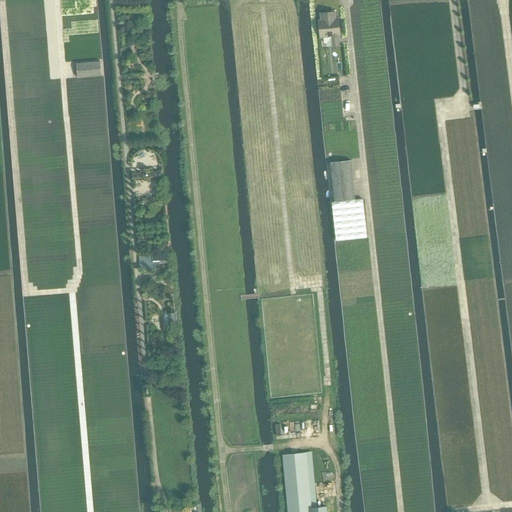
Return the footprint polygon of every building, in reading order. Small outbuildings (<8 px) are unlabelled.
[(320,13),(321,20),(319,20),(319,27),(318,28),(317,30),(317,32),(318,33),(320,34),(320,37),(332,36),(333,46),(339,46),(338,35),(340,35),(338,18),(336,18),(335,12),(320,13)] [(77,64),(78,78),(102,76),(101,62),(77,64)] [(335,202),(332,202),(336,241),(367,238),(363,199),(355,200),(350,160),(331,162),(335,202)] [(138,257),(139,271),(153,270),(153,265),(167,263),(166,254),(138,257)] [(326,511),(326,507),(310,508),(306,454),(283,455),(287,511),(326,511)]
